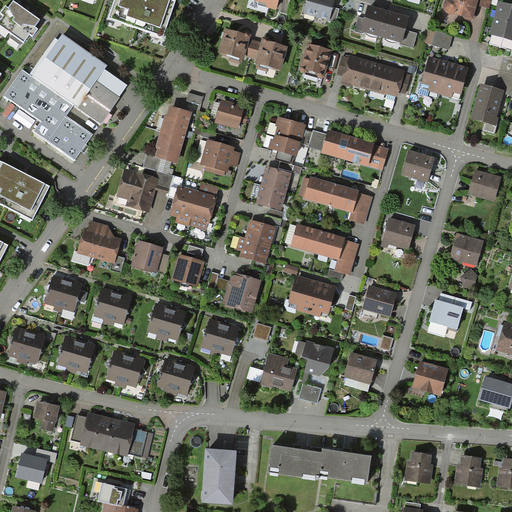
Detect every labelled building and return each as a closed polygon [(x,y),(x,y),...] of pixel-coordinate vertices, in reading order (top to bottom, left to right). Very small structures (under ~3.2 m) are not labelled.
[(173,0),(115,0),(109,20),(164,38),(176,1),(173,0)] [(277,0),(254,0),(268,4),(267,7),(275,9),(277,0)] [(307,0),(303,15),(329,22),(335,0),(307,0)] [(447,0),(444,15),(473,22),(477,7),(489,10),(491,0),(447,0)] [(0,21),(0,27),(10,35),(26,12),(12,2),(7,9),(4,7),(0,13),(0,16),(2,18),(0,21)] [(511,9),(499,6),(490,38),(511,43),(511,9)] [(367,9),(360,34),(402,45),(409,20),(367,9)] [(26,12),(10,35),(23,44),(28,35),(32,38),(37,31),(34,29),(39,21),(26,12)] [(427,42),(450,50),(455,36),(431,29),(427,42)] [(224,32),(218,58),(244,64),(245,58),(249,41),(250,38),(224,32)] [(59,36),(30,78),(73,108),(77,111),(105,72),(107,69),(59,36)] [(249,41),(245,58),(257,61),(261,44),(249,41)] [(257,61),(255,67),(281,73),(287,47),(262,41),(261,44),(257,61)] [(305,48),(299,74),(324,80),(331,54),(305,48)] [(350,57),(342,84),(398,100),(405,73),(396,70),(359,60),(350,57)] [(429,60),(422,87),(460,97),(468,70),(453,66),(444,64),(429,60)] [(22,72),(4,98),(41,123),(34,133),(49,143),(67,117),(73,108),(30,78),(22,72)] [(105,72),(77,111),(100,127),(128,88),(105,72)] [(480,90),(472,124),(495,129),(503,95),(480,90)] [(190,92),(188,101),(204,104),(205,95),(190,92)] [(222,99),(215,124),(239,130),(241,123),(246,124),(248,116),(243,115),(245,108),(234,105),(234,102),(222,99)] [(158,151),(156,160),(178,166),(189,124),(191,115),(169,110),(158,151)] [(67,117),(49,143),(74,161),(93,135),(67,117)] [(277,135),(301,141),(305,125),(279,117),(276,126),(279,127),(277,135)] [(308,146),(308,147),(321,151),(321,153),(382,171),(389,147),(363,139),(340,133),(328,129),(326,134),(313,130),(313,132),(308,146)] [(308,146),(313,132),(307,130),(302,144),(308,146)] [(272,138),(269,148),(278,150),(292,155),(297,156),(301,141),(277,135),(275,139),(272,138)] [(208,142),(201,169),(228,175),(230,167),(238,169),(241,154),(235,153),(236,149),(208,142)] [(292,155),(278,150),(275,160),(281,161),(279,168),(301,174),(302,167),(294,165),(289,163),(292,155)] [(408,154),(402,177),(428,184),(434,161),(408,154)] [(49,186),(0,161),(0,202),(32,219),(49,186)] [(129,199),(127,209),(147,214),(153,190),(168,194),(173,178),(127,166),(118,196),(129,199)] [(268,167),(257,205),(282,211),(293,173),(268,167)] [(476,172),(470,196),(495,203),(501,179),(476,172)] [(312,177),(305,199),(352,213),(350,220),(364,225),(373,197),(359,193),(360,191),(347,187),(324,180),(312,177)] [(174,206),(172,216),(210,225),(217,197),(219,188),(203,184),(201,192),(178,187),(174,206)] [(389,221),(383,245),(408,252),(415,228),(389,221)] [(85,231),(77,253),(115,265),(121,240),(115,239),(109,226),(105,225),(97,223),(92,222),(88,232),(85,231)] [(242,252),(240,259),(267,265),(276,230),(251,224),(246,240),(241,239),(238,250),(242,252)] [(298,225),(292,246),(338,260),(336,269),(350,273),(359,245),(344,241),(345,238),(333,235),(309,228),(298,225)] [(456,236),(450,261),(477,268),(483,243),(456,236)] [(0,262),(9,245),(0,240),(0,262)] [(138,244),(132,268),(157,274),(163,251),(138,244)] [(180,254),(173,281),(198,287),(205,263),(201,262),(204,250),(187,245),(184,255),(180,254)] [(297,275),(299,267),(287,264),(285,271),(297,275)] [(459,287),(477,289),(479,271),(461,269),(459,287)] [(228,291),(231,281),(218,278),(219,274),(212,272),(207,290),(215,292),(216,288),(228,291)] [(297,276),(288,306),(326,318),(335,287),(326,284),(308,279),(297,276)] [(228,291),(225,307),(253,314),(260,284),(232,277),(231,281),(228,291)] [(54,278),(47,304),(75,311),(77,300),(84,302),(87,293),(80,291),(82,285),(73,283),(62,280),(54,278)] [(371,287),(364,310),(391,318),(398,295),(371,287)] [(102,290),(95,316),(123,324),(131,297),(122,295),(111,292),(102,290)] [(438,298),(432,322),(459,329),(465,305),(438,298)] [(156,305),(148,331),(178,339),(185,313),(176,310),(163,307),(156,305)] [(211,319),(202,348),(232,356),(240,327),(234,326),(216,320),(211,319)] [(271,328),(258,324),(254,336),(268,340),(271,328)] [(511,325),(505,324),(498,351),(511,354),(511,325)] [(17,329),(10,356),(38,364),(46,337),(38,335),(25,332),(17,329)] [(394,339),(383,336),(380,349),(390,351),(394,339)] [(65,339),(58,366),(87,374),(94,347),(86,345),(75,342),(65,339)] [(322,376),(330,367),(335,348),(306,340),(306,342),(299,340),(295,354),(302,355),(302,357),(308,359),(305,371),(322,376)] [(115,352),(108,379),(136,386),(144,360),(135,357),(123,354),(115,352)] [(268,354),(261,385),(292,393),(298,370),(288,367),(290,360),(268,354)] [(352,355),(345,379),(372,386),(378,362),(352,355)] [(166,359),(158,386),(166,389),(165,392),(186,398),(195,367),(186,364),(175,361),(166,359)] [(420,363),(413,390),(442,397),(448,370),(420,363)] [(511,401),(511,384),(485,377),(479,399),(492,403),(491,407),(506,412),(507,407),(510,408),(511,401)] [(321,389),(302,384),(299,399),(318,404),(321,389)] [(43,420),(41,428),(54,431),(55,423),(56,423),(60,406),(37,401),(34,418),(43,420)] [(128,453),(148,457),(153,434),(134,429),(135,424),(124,421),(102,416),(87,413),(86,417),(77,415),(72,440),(80,442),(80,446),(127,457),(128,453)] [(74,417),(68,416),(66,426),(72,428),(74,417)] [(323,448),(323,452),(296,448),(275,445),(271,472),(319,479),(320,473),(368,480),(372,454),(348,451),(323,448)] [(37,449),(35,456),(48,459),(48,461),(55,463),(57,453),(37,449)] [(204,449),(200,503),(231,505),(235,451),(204,449)] [(407,458),(405,477),(430,479),(431,462),(429,462),(431,451),(411,449),(410,458),(407,458)] [(21,453),(15,477),(42,483),(48,461),(48,459),(35,456),(21,453)] [(458,462),(456,481),(481,483),(483,466),(481,466),(482,455),(463,453),(462,462),(458,462)] [(501,464),(499,483),(511,484),(511,455),(505,455),(504,464),(501,464)] [(104,505),(102,511),(135,511),(122,509),(125,496),(126,492),(101,486),(97,503),(104,505)] [(424,505),(405,502),(403,511),(432,511),(433,509),(423,508),(424,505)]
